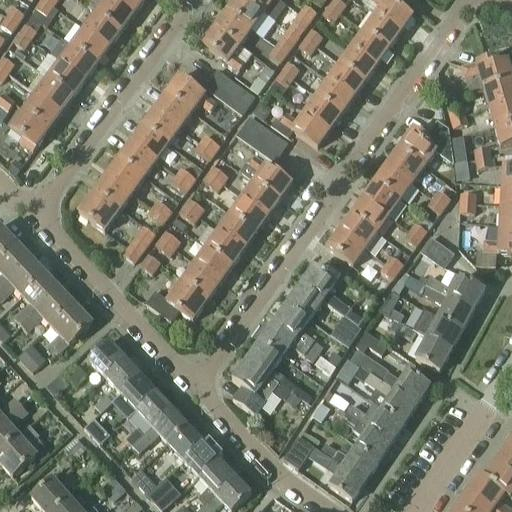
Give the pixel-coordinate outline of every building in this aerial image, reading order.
[(54,0),(44,0),(42,3),(54,11),(59,3),(54,0)] [(141,0),(107,0),(107,1),(133,20),(146,3),(141,0)] [(263,19),(237,0),(226,16),(251,35),(263,19)] [(275,3),(271,0),(237,0),(263,19),(275,3)] [(381,11),(375,19),(401,38),(413,21),(387,3),(383,0),(371,0),(369,3),(381,11)] [(122,36),(133,20),(107,1),(95,17),(122,36)] [(335,2),(328,11),(340,19),(346,10),(335,2)] [(35,13),(37,14),(31,22),(47,33),(53,24),(47,20),(54,11),(42,3),(35,13)] [(298,19),(309,28),(317,18),(305,10),(298,19)] [(340,19),(328,11),(322,20),(334,28),(340,19)] [(6,21),(18,29),(24,20),(12,12),(6,21)] [(251,35),(226,16),(214,33),(239,51),(251,35)] [(122,36),(95,17),(84,33),(110,53),(122,36)] [(303,36),(309,28),(298,19),(292,27),(303,36)] [(363,36),(389,54),(401,38),(375,19),(363,36)] [(0,29),(12,38),(18,29),(6,21),(0,29)] [(19,38),(30,46),(37,36),(25,29),(19,38)] [(72,50),(98,69),(110,53),(84,33),(72,50)] [(234,59),(239,51),(214,33),(202,49),(227,68),(238,77),(245,67),(234,59)] [(311,35),(305,43),(316,52),(323,43),(311,35)] [(351,52),(377,70),(389,54),(363,36),(351,52)] [(24,55),(30,46),(19,38),(13,47),(24,55)] [(274,52),(286,60),(293,50),(282,42),(281,42),(274,52)] [(316,52),(305,43),(298,53),(310,61),(316,52)] [(98,69),(72,50),(59,66),(85,85),(98,69)] [(280,68),(286,60),(274,52),(269,60),(280,68)] [(377,70),(351,52),(340,68),(365,87),(377,70)] [(3,62),(0,66),(0,74),(8,80),(15,69),(3,62)] [(464,83),(479,80),(482,90),(511,80),(508,65),(499,68),(497,62),(476,68),(461,71),(464,83)] [(74,102),(85,85),(59,66),(47,83),(74,102)] [(288,67),(281,76),(293,84),(299,76),(288,67)] [(365,87),(340,68),(328,85),(354,103),(365,87)] [(255,103),(217,75),(210,84),(248,112),(255,103)] [(286,94),(293,84),(281,76),(275,85),(286,94)] [(511,103),(511,80),(482,90),(488,111),(511,103)] [(179,81),(161,105),(187,124),(199,109),(210,118),(217,108),(206,100),(205,100),(179,81)] [(35,100),(61,119),(74,102),(47,83),(35,100)] [(204,93),(203,93),(241,121),(248,112),(210,84),(204,93)] [(354,103),(328,85),(316,101),(342,119),(354,103)] [(452,87),(443,89),(447,103),(456,100),(452,87)] [(15,107),(3,98),(0,102),(0,110),(8,116),(15,107)] [(49,136),(61,119),(35,100),(22,116),(49,136)] [(316,101),(304,118),(330,136),(342,119),(316,101)] [(511,127),(511,103),(488,111),(494,132),(511,127)] [(187,124),(161,105),(150,120),(177,139),(187,124)] [(260,106),(252,118),(264,126),(271,114),(260,106)] [(448,114),(450,124),(466,120),(463,110),(448,114)] [(1,112),(0,114),(0,126),(1,128),(9,119),(1,112)] [(10,134),(22,143),(18,148),(33,158),(36,153),(49,136),(22,116),(10,134)] [(317,153),(330,136),(304,118),(298,126),(287,118),(281,128),(292,135),(317,153)] [(177,139),(150,120),(139,134),(166,154),(177,139)] [(466,120),(450,124),(453,134),(468,130),(466,120)] [(288,149),(250,122),(243,131),(281,159),(288,149)] [(437,126),(425,142),(430,145),(427,149),(436,156),(435,157),(454,171),(448,134),(437,126)] [(511,148),(511,127),(494,132),(500,152),(511,148)] [(243,131),(236,141),(274,168),(281,159),(243,131)] [(430,145),(425,142),(413,133),(398,154),(424,173),(435,157),(436,156),(427,149),(430,145)] [(166,154),(139,134),(129,149),(155,169),(166,154)] [(204,140),(199,147),(215,159),(220,152),(204,140)] [(215,159),(199,147),(194,155),(210,166),(215,159)] [(129,149),(117,164),(144,184),(155,169),(129,149)] [(474,155),(476,165),(491,163),(489,153),(474,155)] [(424,173),(398,154),(386,170),(412,189),(424,173)] [(255,161),(248,170),(259,178),(253,186),(280,205),(292,188),(266,169),(255,161)] [(491,163),(476,165),(477,175),(492,173),(491,163)] [(16,164),(9,174),(16,179),(23,169),(16,164)] [(144,184),(117,164),(106,180),(132,200),(144,184)] [(412,189),(386,170),(374,187),(401,205),(412,189)] [(511,170),(503,170),(502,192),(511,192),(511,170)] [(208,179),(223,189),(228,182),(213,172),(208,179)] [(181,173),(175,180),(191,192),(196,185),(181,173)] [(217,197),(223,189),(208,179),(203,186),(217,197)] [(106,180),(92,199),(118,219),(132,200),(106,180)] [(191,192),(175,180),(170,188),(186,199),(191,192)] [(268,222),(280,205),(253,186),(242,203),(268,222)] [(362,203),(389,222),(401,205),(374,187),(362,203)] [(511,214),(511,192),(502,192),(500,214),(511,214)] [(438,196),(432,203),(445,213),(451,205),(438,196)] [(460,198),(460,208),(476,209),(476,199),(460,198)] [(104,238),(118,219),(92,199),(78,218),(104,238)] [(230,219),(256,238),(268,222),(242,203),(230,219)] [(350,220),(377,239),(389,222),(362,203),(350,220)] [(445,213),(432,203),(427,211),(440,220),(445,213)] [(189,204),(182,212),(198,224),(205,215),(189,204)] [(157,206),(151,214),(167,225),(173,217),(157,206)] [(476,209),(460,208),(459,219),(475,220),(476,209)] [(194,229),(198,224),(182,212),(178,218),(194,229)] [(167,225),(151,214),(146,220),(162,232),(167,225)] [(499,235),(511,236),(511,214),(500,214),(499,235)] [(243,256),(256,238),(230,219),(217,237),(243,256)] [(365,255),(377,239),(350,220),(338,237),(365,255)] [(409,236),(422,245),(427,238),(415,229),(409,236)] [(0,265),(17,249),(0,231),(0,265)] [(144,232),(138,239),(150,247),(155,240),(144,232)] [(498,258),(511,258),(511,236),(499,235),(499,246),(483,245),(483,258),(498,258)] [(165,236),(160,243),(176,255),(181,248),(165,236)] [(416,253),(422,245),(409,236),(404,244),(416,253)] [(204,255),(231,274),(243,256),(217,237),(204,255)] [(365,255),(338,237),(326,253),(353,272),(365,255)] [(138,239),(123,260),(134,268),(150,247),(138,239)] [(430,242),(420,257),(444,274),(455,259),(430,242)] [(176,255),(160,243),(154,251),(170,262),(176,255)] [(2,279),(0,281),(0,295),(31,264),(17,249),(0,265),(0,277),(1,279),(2,279)] [(218,291),(231,274),(204,255),(192,272),(218,291)] [(148,259),(139,271),(152,280),(161,269),(148,259)] [(391,261),(385,269),(398,278),(404,271),(391,261)] [(31,264),(0,295),(0,308),(0,309),(16,294),(23,302),(46,280),(31,264)] [(398,278),(385,269),(380,277),(393,286),(398,278)] [(300,290),(322,306),(336,286),(314,270),(300,290)] [(206,309),(218,291),(192,272),(179,290),(206,309)] [(30,309),(14,324),(21,331),(59,294),(46,280),(23,302),(29,308),(30,309)] [(460,281),(453,295),(430,282),(425,290),(473,316),(485,295),(460,281)] [(179,290),(167,306),(156,298),(146,311),(171,328),(179,317),(193,327),(206,309),(179,290)] [(287,308),(309,324),(322,306),(300,290),(287,308)] [(444,311),(437,323),(462,337),(473,316),(425,290),(421,298),(444,311)] [(59,294),(21,331),(27,339),(44,324),(52,332),(75,310),(59,294)] [(383,310),(379,316),(388,321),(399,302),(391,297),(383,310)] [(332,313),(332,314),(345,323),(351,315),(337,305),(332,313)] [(315,347),(301,336),(309,324),(287,308),(273,327),(310,353),(315,347)] [(59,340),(50,349),(60,359),(69,350),(92,329),(75,310),(52,332),(59,340)] [(451,356),(462,337),(437,323),(431,335),(409,322),(403,330),(416,338),(426,343),(451,356)] [(304,362),(310,353),(273,327),(260,346),(282,362),(290,351),(304,362)] [(348,327),(340,338),(350,345),(358,335),(348,327)] [(412,346),(416,338),(403,330),(399,338),(412,346)] [(366,337),(355,352),(363,358),(368,352),(381,361),(388,351),(366,337)] [(439,377),(451,356),(426,343),(415,364),(439,377)] [(105,382),(125,363),(108,346),(88,364),(105,382)] [(313,401),(274,373),(282,362),(260,346),(246,365),(291,398),(291,397),(301,404),(307,409),(313,401)] [(315,347),(310,353),(319,360),(324,352),(315,346),(315,347)] [(32,350),(18,363),(17,363),(32,378),(46,365),(32,350)] [(310,353),(304,362),(313,368),(319,360),(310,353)] [(364,375),(371,365),(356,356),(350,365),(360,372),(364,375)] [(332,357),(327,365),(336,372),(341,363),(332,357)] [(125,363),(105,382),(121,399),(141,381),(125,363)] [(286,405),(291,398),(246,365),(232,384),(242,391),(233,404),(255,420),(273,395),(286,405)] [(350,365),(338,384),(348,390),(354,381),(360,372),(350,365)] [(75,391),(87,379),(79,372),(68,383),(75,391)] [(388,378),(382,386),(417,410),(430,390),(408,375),(400,387),(388,378)] [(370,378),(364,387),(377,396),(370,406),(381,414),(404,429),(417,410),(382,386),(382,387),(370,378)] [(121,399),(136,415),(156,397),(141,381),(121,399)] [(172,414),(156,397),(136,415),(152,433),(172,414)] [(291,398),(286,405),(295,413),(301,404),(291,397),(291,398)] [(335,398),(329,406),(344,416),(349,408),(335,398)] [(100,418),(112,408),(113,407),(106,400),(106,401),(94,411),(100,418)] [(0,429),(21,411),(14,403),(0,415),(0,429)] [(351,410),(345,419),(390,449),(404,429),(381,414),(373,408),(365,420),(351,410)] [(21,411),(0,429),(0,459),(19,442),(12,433),(28,419),(21,411)] [(139,459),(159,440),(168,450),(189,432),(172,414),(152,433),(144,440),(132,451),(139,459)] [(352,435),(362,442),(354,453),(377,468),(390,449),(345,419),(341,426),(353,434),(352,435)] [(94,424),(84,433),(100,450),(110,441),(94,424)] [(205,449),(189,432),(168,450),(185,467),(205,449)] [(132,451),(144,440),(137,433),(125,444),(132,451)] [(19,442),(0,459),(0,467),(13,482),(36,461),(46,453),(37,442),(27,451),(26,450),(19,442)] [(299,475),(313,452),(298,442),(284,465),(298,475),(299,475)] [(68,458),(67,459),(74,466),(87,454),(80,447),(68,458)] [(332,465),(342,471),(341,473),(364,488),(377,468),(354,453),(348,463),(338,456),(325,448),(320,456),(333,464),(332,465)] [(205,449),(185,467),(200,484),(220,465),(205,449)] [(511,452),(507,449),(495,465),(511,476),(511,452)] [(197,504),(203,511),(204,510),(215,500),(235,482),(220,465),(200,484),(208,493),(197,504)] [(511,476),(495,465),(484,482),(510,500),(511,498),(511,476)] [(352,506),(364,488),(341,473),(329,491),(352,506)] [(141,475),(131,484),(147,500),(156,491),(141,475)] [(479,479),(467,496),(490,511),(508,511),(499,506),(504,498),(509,502),(510,500),(484,482),(479,479)] [(107,500),(119,489),(113,482),(101,493),(107,500)] [(204,510),(203,511),(202,511),(218,511),(222,508),(226,511),(237,511),(251,499),(235,482),(215,500),(204,510)] [(147,500),(157,511),(167,511),(181,500),(165,483),(156,491),(147,500)] [(31,503),(39,511),(57,511),(68,502),(52,484),(31,503)] [(125,495),(119,489),(107,500),(113,507),(125,495)] [(490,511),(467,496),(455,511),(490,511)] [(77,511),(68,502),(57,511),(77,511)]
